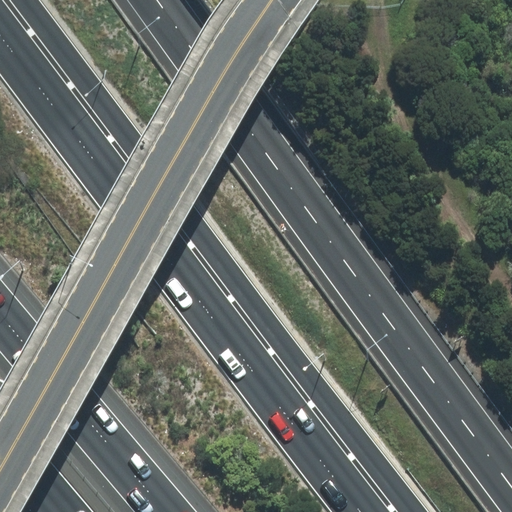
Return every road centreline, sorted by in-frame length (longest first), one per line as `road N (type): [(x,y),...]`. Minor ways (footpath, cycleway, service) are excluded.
road 1 (motorway): [(3,0),(381,511)]
road 2 (secondary): [(274,0),(194,122),(0,471)]
road 3 (track): [(378,0),(386,75),(402,123),(511,297)]
road 4 (motorway): [(0,313),(167,511)]
